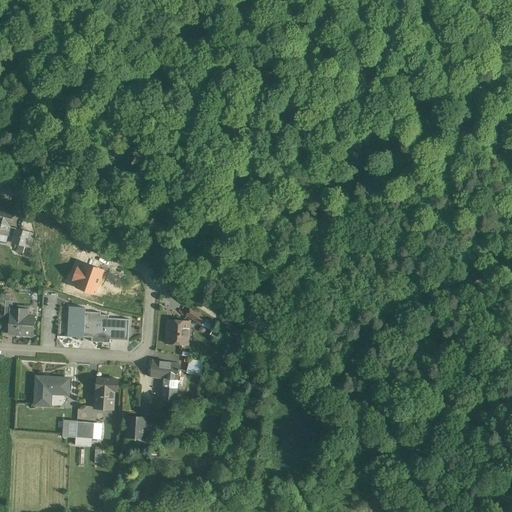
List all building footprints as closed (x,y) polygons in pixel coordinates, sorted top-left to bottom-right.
[(0,206),(0,234),(8,236),(15,211),(0,206)] [(26,247),(26,245),(26,244),(30,233),(17,229),(13,244),(26,247)] [(5,301),(5,305),(5,306),(4,316),(10,316),(11,309),(12,309),(13,302),(12,301),(5,301)] [(130,320),(109,318),(109,316),(101,315),(101,313),(85,312),(85,308),(70,307),(69,337),(83,338),(83,334),(90,335),(92,335),(92,342),(110,343),(110,340),(128,341),(130,320)] [(9,334),(10,334),(33,336),(34,321),(34,320),(27,320),(27,310),(11,309),(9,334)] [(191,309),(190,309),(187,315),(201,325),(206,319),(191,309)] [(203,325),(210,329),(214,322),(207,319),(203,325)] [(167,344),(175,344),(185,345),(185,337),(186,337),(188,337),(189,322),(169,320),(169,321),(171,321),(170,335),(168,335),(167,344)] [(228,344),(233,333),(214,324),(212,328),(214,329),(211,336),(228,344)] [(177,381),(178,377),(178,376),(179,365),(153,361),(151,377),(168,380),(168,387),(175,388),(176,381),(177,381)] [(249,381),(257,383),(258,383),(259,375),(251,373),(251,374),(249,381)] [(48,393),(56,393),(67,394),(68,379),(36,377),(34,404),(47,405),(48,393)] [(97,379),(96,402),(95,409),(112,410),(114,391),(118,392),(118,381),(118,380),(97,379)] [(173,402),(175,389),(175,388),(163,386),(161,400),(173,402)] [(129,417),(129,424),(127,437),(143,439),(145,419),(129,417)] [(94,423),(86,423),(77,422),(76,438),(93,439),(94,423)] [(76,445),(85,446),(91,446),(91,439),(77,438),(76,438),(76,445)] [(357,452),(354,455),(353,455),(351,458),(356,462),(362,456),(357,452)] [(152,455),(152,466),(169,466),(169,455),(152,455)]
